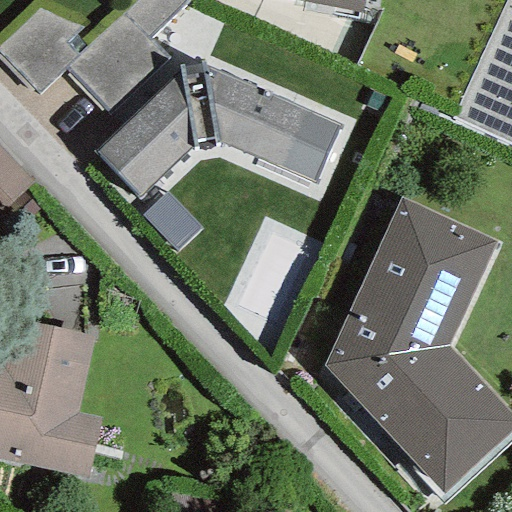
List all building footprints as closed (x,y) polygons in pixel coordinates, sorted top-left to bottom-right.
[(193,3),(186,0),(143,0),(77,64),(62,49),(79,32),(37,14),(0,49),(0,62),(37,101),(64,76),(105,118),(162,63),(147,47),(193,3)] [(258,0),(257,7),(359,25),(363,0),(258,0)] [(511,151),(511,8),(457,127),(511,151)] [(310,195),(334,140),(208,83),(180,86),(99,167),(139,209),(191,160),(217,156),(310,195)] [(0,215),(26,193),(0,163),(0,215)] [(491,261),(405,222),(332,382),(443,511),(511,448),(511,447),(442,366),(491,261)] [(1,376),(0,375),(0,463),(82,482),(93,437),(71,432),(89,352),(11,334),(1,376)] [(211,511),(213,504),(169,498),(167,511),(211,511)]
